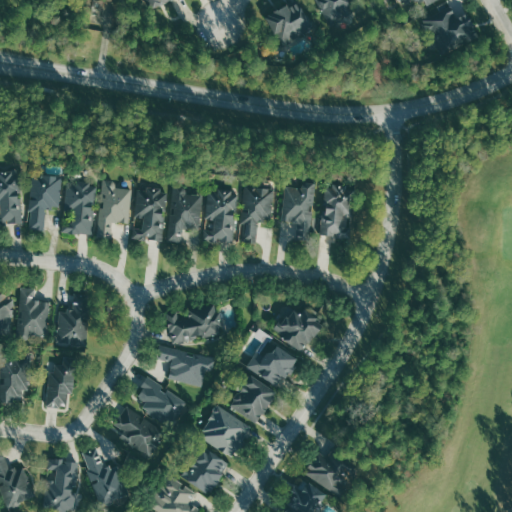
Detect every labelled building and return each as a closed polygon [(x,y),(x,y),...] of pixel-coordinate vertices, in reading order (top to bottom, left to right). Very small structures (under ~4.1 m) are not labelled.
[(171,0),(144,0),(151,12),(171,0)] [(297,0),(266,18),(282,45),(314,27),(299,0),(297,0)] [(414,0),(418,8),(435,0),(414,0)] [(480,38),(468,13),(457,19),(449,3),(424,16),(443,55),(480,38)] [(23,221),(22,198),(17,199),(16,169),(0,169),(0,203),(1,203),(2,222),(23,221)] [(33,176),(30,229),(45,230),(47,208),(61,209),(63,177),(33,176)] [(132,189),(116,188),(117,180),(103,180),(100,238),(112,238),(113,222),(130,223),(132,189)] [(92,235),(98,184),(69,181),(63,232),(92,235)] [(286,186),(282,222),(299,223),(298,235),(312,236),(317,183),(303,182),(303,188),(286,186)] [(323,237),(343,238),(343,228),(351,229),(353,187),(326,185),(323,237)] [(169,242),(182,243),(183,229),(201,230),(203,195),(187,194),(187,188),(173,187),(169,242)] [(273,221),(275,190),(245,187),(241,241),(257,242),(259,220),(273,221)] [(138,188),(136,217),(144,217),(143,228),(134,228),(133,239),(164,241),(167,190),(138,188)] [(234,244),(239,193),(218,191),(217,195),(209,194),(207,219),(215,220),(215,230),(207,229),(205,241),(234,244)] [(0,333),(13,333),(11,285),(0,285),(0,333)] [(50,300),(35,300),(36,287),(21,286),(19,336),(49,337),(50,300)] [(59,310),(58,344),(86,345),(88,303),(73,302),(73,310),(59,310)] [(189,308),(190,317),(179,319),(178,311),(168,312),(173,343),(198,338),(198,336),(223,333),(218,304),(189,308)] [(275,333),(304,351),(322,322),(315,318),(319,313),(307,306),(302,314),(291,307),(275,333)] [(299,359),(275,343),(266,356),(257,350),(247,366),(278,385),(283,376),(287,378),(299,359)] [(157,358),(172,361),(169,378),(204,386),(206,376),(211,377),(216,358),(160,345),(157,358)] [(1,357),(2,402),(23,402),(23,389),(25,389),(25,357),(1,357)] [(67,407),(68,392),(74,393),(75,358),(57,357),(56,371),(49,371),(47,406),(67,407)] [(278,393),(252,373),(229,402),(255,422),(278,393)] [(188,402),(149,376),(136,395),(146,402),(144,404),(174,424),(188,402)] [(124,430),(119,438),(150,458),(161,441),(153,435),(159,426),(127,405),(115,424),(124,430)] [(233,457),(252,425),(218,405),(199,436),(233,457)] [(230,465),(204,446),(182,476),(207,495),(230,465)] [(82,453),(102,506),(122,498),(120,490),(130,486),(121,463),(105,469),(97,447),(82,453)] [(305,472),(337,493),(352,469),(321,448),(305,472)] [(0,490),(7,507),(36,494),(23,466),(11,471),(3,452),(0,453),(0,490)] [(79,460),(52,458),(48,510),(72,511),(75,474),(78,474),(79,460)] [(198,490),(168,476),(152,509),(157,511),(196,511),(199,507),(191,503),(198,490)] [(286,511),(317,511),(328,495),(306,480),(286,511)]
